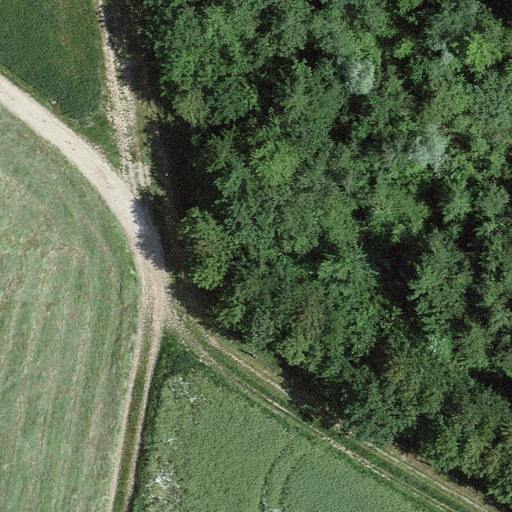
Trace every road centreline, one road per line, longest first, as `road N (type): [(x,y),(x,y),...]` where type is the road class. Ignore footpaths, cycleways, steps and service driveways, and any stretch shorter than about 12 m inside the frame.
road 1 (track): [(155,296),(500,511)]
road 2 (track): [(124,202),(141,231),(155,296),(128,511)]
road 3 (track): [(114,0),(127,64),(124,202)]
road 4 (track): [(0,94),(81,155),(124,202)]
